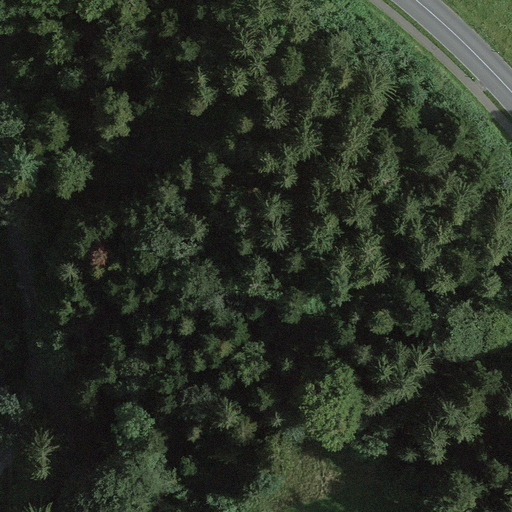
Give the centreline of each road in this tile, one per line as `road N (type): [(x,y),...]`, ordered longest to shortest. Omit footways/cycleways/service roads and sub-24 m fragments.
road 1 (track): [(66,511),(0,171)]
road 2 (tertiary): [(511,95),(417,0)]
